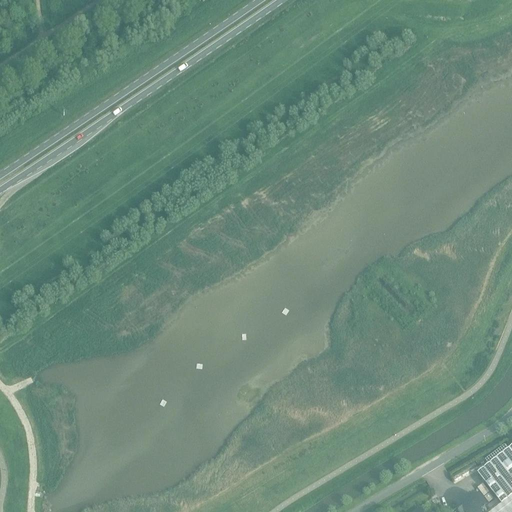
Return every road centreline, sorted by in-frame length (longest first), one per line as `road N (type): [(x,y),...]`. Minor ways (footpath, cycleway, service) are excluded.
road 1 (primary): [(0,189),(282,0)]
road 2 (primary): [(260,0),(0,175)]
road 3 (unclassified): [(358,511),(511,418)]
